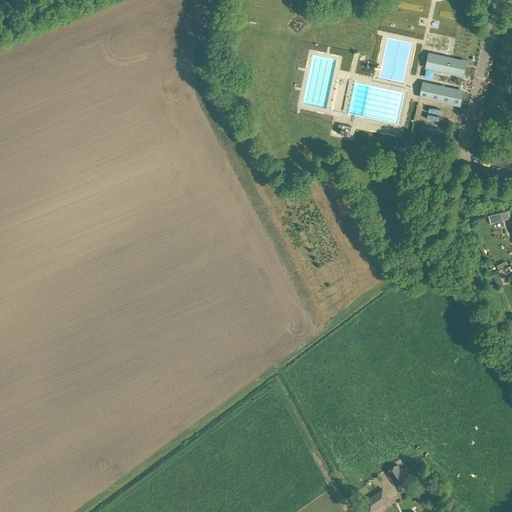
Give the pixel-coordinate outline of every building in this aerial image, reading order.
[(428,53),(425,68),(463,76),(465,67),(466,65),(467,62),(452,58),(428,53)] [(460,105),(463,92),(463,91),(460,91),(422,82),(419,97),(460,105)] [(352,132),(352,127),(346,126),(339,124),(337,133),(345,135),(352,136),(353,132),(352,132)] [(419,135),(441,140),(442,136),(442,133),(443,130),(420,126),(419,135)] [(489,215),(491,223),(510,217),(508,209),(489,215)] [(498,272),(492,275),(496,284),(497,283),(499,287),(502,286),(500,282),(502,281),(498,272)] [(429,468),(425,463),(422,465),(420,466),(424,472),(426,471),(429,468)] [(397,464),(386,472),(396,487),(407,479),(397,464)] [(356,497),(362,507),(386,492),(379,482),(356,497)]
